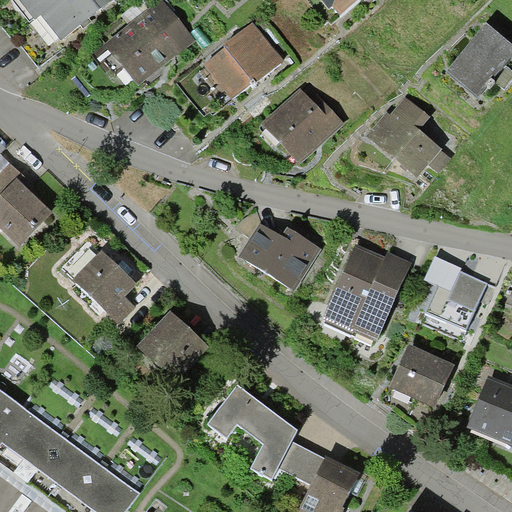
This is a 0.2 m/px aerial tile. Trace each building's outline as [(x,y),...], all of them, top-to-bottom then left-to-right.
[(22,0),(60,43),(108,0),(22,0)] [(359,0),(325,0),(340,17),(359,0)] [(190,46),(156,4),(108,44),(142,86),(190,46)] [(511,60),(511,47),(486,27),(452,68),(481,92),(492,79),(505,89),(511,80),(511,69),(507,66),(511,60)] [(280,64),(250,28),(203,66),(233,102),(280,64)] [(338,131),(300,93),(262,130),(300,168),(338,131)] [(428,120),(403,98),(369,137),(418,179),(442,151),(419,131),(428,120)] [(56,216),(9,170),(0,179),(0,199),(2,202),(0,203),(0,233),(20,253),(56,216)] [(282,238),(259,224),(239,257),(294,290),(319,249),(287,230),(282,238)] [(142,281),(107,248),(79,277),(124,320),(140,303),(129,294),(142,281)] [(410,271),(354,250),(325,324),(380,346),(410,271)] [(488,305),(495,288),(447,268),(426,314),(467,332),(480,302),(488,305)] [(214,343),(175,310),(144,346),(184,379),(214,343)] [(454,369),(410,350),(393,388),(437,407),(454,369)] [(511,391),(487,382),(469,425),(511,442),(511,391)] [(278,474),(282,466),(299,438),(306,426),(238,387),(219,421),(235,431),(241,421),(273,440),(260,463),(278,474)] [(125,511),(138,494),(0,391),(0,445),(1,445),(91,511),(125,511)] [(299,438),(282,466),(316,484),(299,511),(345,511),(366,475),(299,438)]
